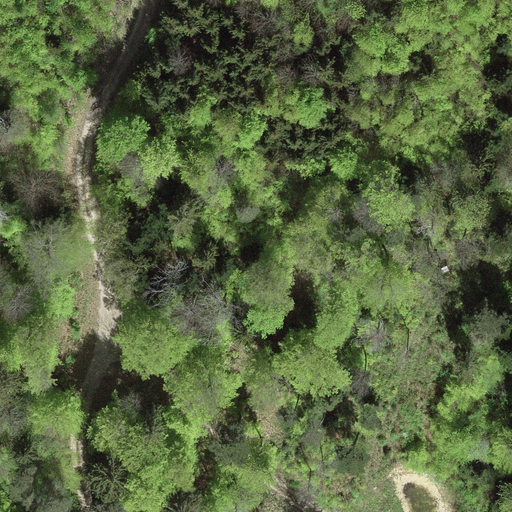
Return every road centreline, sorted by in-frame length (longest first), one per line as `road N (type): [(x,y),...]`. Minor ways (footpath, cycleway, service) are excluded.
road 1 (track): [(148,0),(85,149),(84,186),(108,290),(77,439),(87,511)]
road 2 (track): [(108,290),(203,415),(310,511)]
